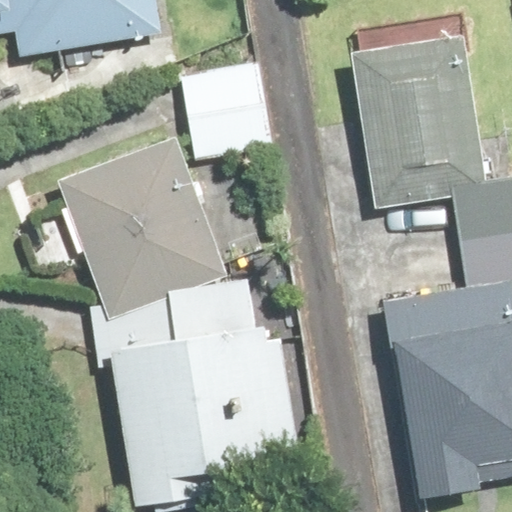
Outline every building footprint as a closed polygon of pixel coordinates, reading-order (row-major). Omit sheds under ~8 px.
[(123,0),(0,0),(0,94),(136,70),(123,0)] [(435,72),(323,90),(348,251),(460,234),(435,72)] [(245,105),(157,114),(167,203),(254,194),(245,105)] [(146,178),(26,222),(99,511),(256,511),(269,510),(211,320),(179,316),(192,303),(146,178)] [(438,278),(447,318),(358,335),(391,511),(511,511),(511,452),(490,331),(502,326),(511,318),(511,304),(501,264),(438,278)]
